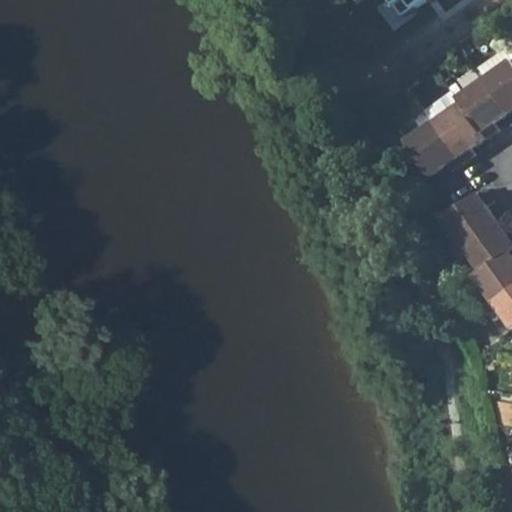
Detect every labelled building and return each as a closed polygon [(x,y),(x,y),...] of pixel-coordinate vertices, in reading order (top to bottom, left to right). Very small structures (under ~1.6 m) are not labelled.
[(391,0),(404,17),(428,0),(391,0)] [(511,61),(485,80),(511,114),(511,113),(511,61)] [(458,99),(487,139),(499,131),(497,129),(495,125),(511,114),(485,80),(458,99)] [(487,139),(458,99),(453,93),(427,111),(465,163),(477,153),(476,151),(474,148),(487,139)] [(465,163),(427,111),(399,131),(434,178),(450,165),(453,169),(454,171),(463,164),(465,163)] [(445,219),(464,246),(499,221),(490,208),(496,204),(486,190),(445,219)] [(464,246),(483,272),(511,250),(511,233),(510,235),(499,221),(464,246)] [(476,276),(498,305),(511,294),(511,250),(483,272),(476,276)] [(511,294),(498,305),(511,323),(511,294)]
